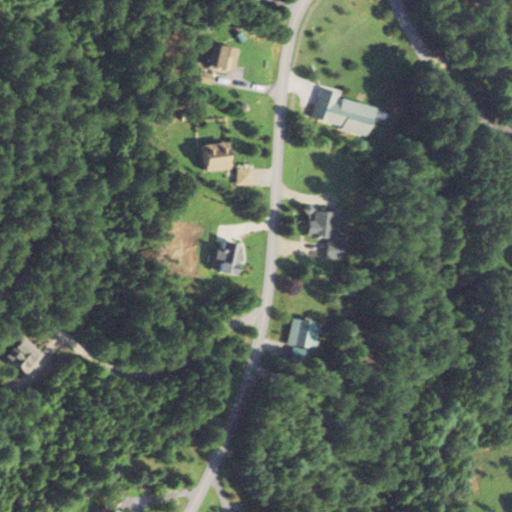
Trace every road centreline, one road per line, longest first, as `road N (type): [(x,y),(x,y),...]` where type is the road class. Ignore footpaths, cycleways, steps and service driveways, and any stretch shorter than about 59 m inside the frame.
road 1 (residential): [(305,0),(287,42),(263,320),(245,387),(187,511)]
road 2 (residential): [(393,0),(414,41),(511,154)]
